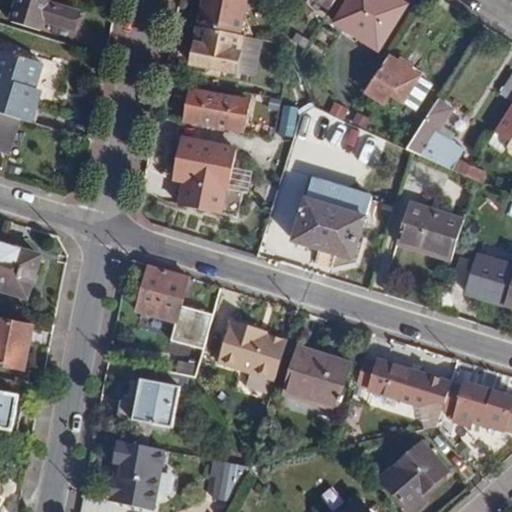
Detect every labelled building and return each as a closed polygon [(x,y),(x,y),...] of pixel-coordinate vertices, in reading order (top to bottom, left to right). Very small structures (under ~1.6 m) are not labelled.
[(52,4),(53,2),(46,0),(17,0),(12,21),(41,31),(44,21),(73,30),(79,12),(52,4)] [(204,0),(198,28),(200,29),(241,36),(247,0),(204,0)] [(314,0),(331,11),(338,0),(314,0)] [(351,0),(336,23),(379,50),(404,11),(386,0),(351,0)] [(256,76),(263,42),(241,36),(200,29),(193,63),(256,76)] [(0,113),(20,119),(29,122),(34,100),(29,99),(40,62),(0,49),(0,113)] [(390,56),(366,93),(385,106),(391,96),(404,103),(422,76),(390,56)] [(511,101),(511,71),(506,81),(499,77),(491,88),(511,101)] [(416,111),(433,90),(424,82),(407,104),(416,111)] [(189,90),(184,117),(191,121),(245,132),(252,102),(189,90)] [(407,149),(414,152),(468,177),(473,168),(459,160),(465,150),(440,133),(454,110),(440,100),(407,149)] [(295,136),(298,108),(283,106),(279,135),(295,136)] [(511,107),(495,133),(511,142),(511,107)] [(0,149),(10,153),(20,119),(0,113),(0,149)] [(196,125),(245,135),(245,132),(191,121),(196,125)] [(182,142),(177,169),(186,170),(184,181),(189,182),(184,206),(242,216),(246,191),(227,188),(233,153),(182,142)] [(280,178),(273,176),(262,207),(256,206),(248,231),(269,239),(294,169),(284,167),(280,178)] [(468,177),(478,182),(482,184),(487,175),(473,168),(468,177)] [(186,170),(177,169),(175,180),(184,181),(186,170)] [(352,260),(372,200),(314,181),(307,202),(294,241),(352,260)] [(398,244),(454,261),(466,219),(410,202),(398,244)] [(0,289),(27,298),(40,257),(0,244),(0,289)] [(511,288),(511,265),(480,256),(468,295),(506,307),(511,288)] [(176,322),(183,296),(177,295),(182,276),(150,266),(138,311),(176,322)] [(183,296),(189,278),(182,276),(177,295),(183,296)] [(29,347),(33,329),(0,321),(0,364),(20,369),(25,346),(29,347)] [(216,363),(276,381),(287,342),(263,335),(251,331),(253,328),(229,321),(216,363)] [(337,409),(350,364),(299,349),(286,394),(337,409)] [(164,372),(193,378),(199,359),(167,353),(164,372)] [(452,383),(379,362),(370,391),(413,404),(432,401),(446,403),(452,383)] [(190,390),(193,378),(164,372),(137,366),(135,378),(141,380),(180,388),(190,390)] [(172,428),(180,388),(141,380),(137,401),(127,399),(120,403),(119,414),(123,418),(172,428)] [(502,431),(511,399),(464,385),(460,399),(461,400),(454,423),(472,429),(474,422),(502,431)] [(0,429),(11,432),(19,396),(0,392),(0,429)] [(157,510),(164,450),(119,441),(116,463),(119,464),(124,465),(121,477),(116,480),(113,497),(116,502),(157,510)] [(447,472),(423,443),(382,479),(409,511),(423,499),(420,496),(447,472)] [(235,481),(223,481),(223,466),(214,466),(215,501),(236,500),(235,481)] [(369,511),(359,500),(345,511),(369,511)]
